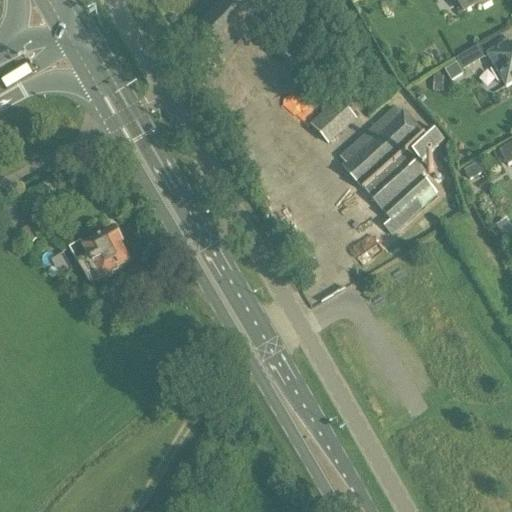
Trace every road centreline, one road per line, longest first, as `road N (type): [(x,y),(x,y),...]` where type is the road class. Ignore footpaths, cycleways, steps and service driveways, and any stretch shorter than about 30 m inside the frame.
road 1 (unclassified): [(403,511),(164,98)]
road 2 (primary): [(371,511),(139,112)]
road 3 (primary): [(112,127),(336,511)]
road 4 (unclassified): [(0,186),(112,127)]
